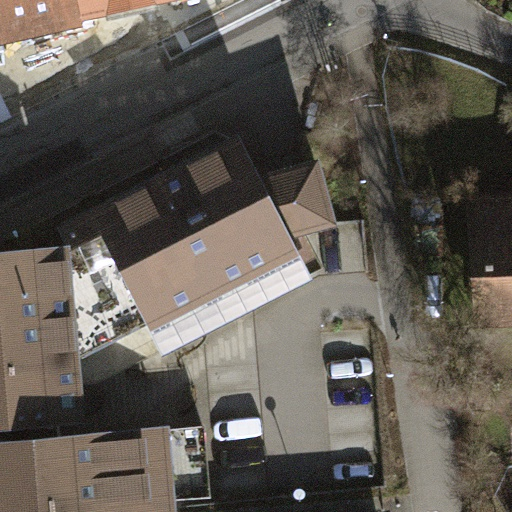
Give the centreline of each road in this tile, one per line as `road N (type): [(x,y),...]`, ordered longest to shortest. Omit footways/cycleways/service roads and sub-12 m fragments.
road 1 (tertiary): [(0,171),(337,0)]
road 2 (residential): [(390,227),(434,511)]
road 3 (unclassified): [(374,0),(405,24),(511,59)]
